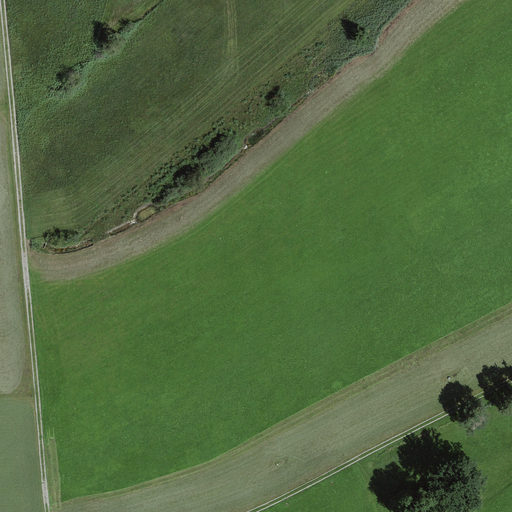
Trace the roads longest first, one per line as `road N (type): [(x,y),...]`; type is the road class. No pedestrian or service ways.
road 1 (track): [(2,0),(48,511)]
road 2 (track): [(253,511),(511,379)]
